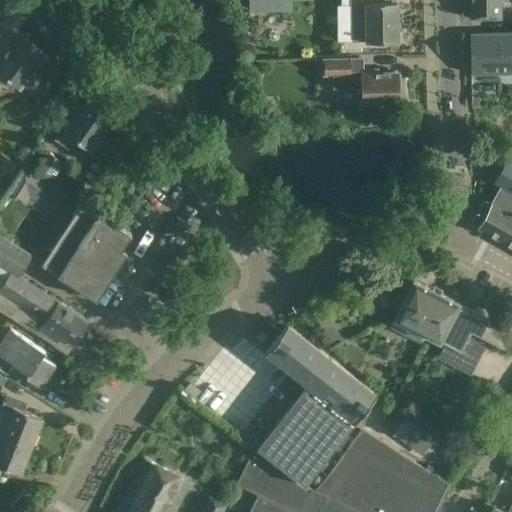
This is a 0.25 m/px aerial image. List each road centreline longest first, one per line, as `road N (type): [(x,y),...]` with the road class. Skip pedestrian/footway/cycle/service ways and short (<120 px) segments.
road 1 (residential): [(275,290),(101,29),(73,0)]
road 2 (residential): [(61,511),(171,362),(275,290)]
road 3 (residential): [(439,226),(451,208),(453,164),(447,0)]
road 4 (residential): [(275,290),(439,226)]
